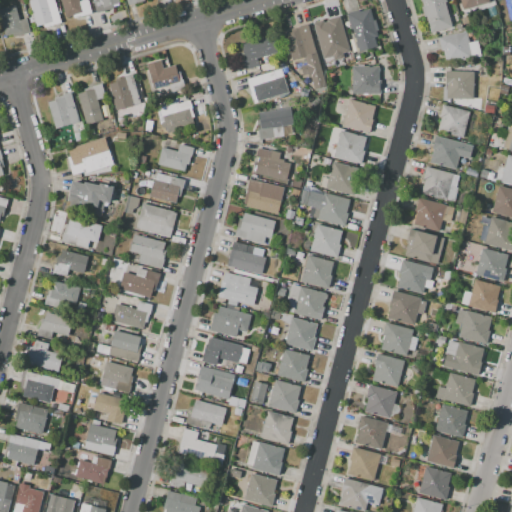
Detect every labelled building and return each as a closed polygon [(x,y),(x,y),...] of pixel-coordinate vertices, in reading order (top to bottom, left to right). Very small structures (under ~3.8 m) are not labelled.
[(54,0),(61,22),(44,27),(44,25),(36,27),(28,0),(54,0)] [(87,0),(91,13),(73,18),(73,15),(65,17),(60,0),(87,0)] [(96,13),(92,0),(118,0),(120,6),(96,13)] [(431,33),(426,16),(424,17),(421,6),(423,6),(421,0),(446,0),(447,3),(445,3),(452,27),(431,33)] [(460,0),(487,0),(488,2),(463,10),(460,0)] [(30,32),(6,38),(0,16),(0,8),(15,5),(19,21),(26,19),(30,32)] [(346,14),(361,9),(361,11),(370,9),(373,21),(375,20),(378,31),(376,32),(378,37),(374,38),(377,46),(354,53),(350,40),(355,39),(352,29),(351,29),(346,14)] [(321,51),(314,26),(327,22),(327,21),(340,17),(348,43),(321,51)] [(314,53),(292,59),(284,34),(291,32),(290,30),(306,25),(314,53)] [(466,32),(468,43),(477,41),(480,57),(446,64),(443,48),(441,49),(439,37),(466,32)] [(245,70),(238,45),(271,36),(276,53),(257,58),(259,66),(245,70)] [(145,64),(160,59),(163,68),(175,65),(177,73),(179,72),(181,80),(182,79),(185,88),(171,92),(169,85),(153,90),(145,64)] [(352,66),(379,66),(379,81),(379,94),(352,94),(352,66)] [(253,104),(246,80),(281,69),(288,94),(253,104)] [(473,99),(446,98),(446,85),(444,84),(445,71),(474,72),(473,99)] [(116,111),(108,84),(125,79),(124,76),(132,74),(140,103),(116,111)] [(307,86),(306,79),(326,75),(327,81),(307,86)] [(86,125),(77,95),(84,93),(83,89),(101,84),(105,97),(96,99),(102,120),(86,125)] [(71,92),(80,122),(55,130),(47,102),(54,101),(53,98),(62,95),(71,92)] [(166,134),(158,109),(161,108),(160,103),(185,96),(186,101),(189,100),(197,125),(166,134)] [(375,106),(371,119),(373,119),(369,133),(342,126),(349,100),(375,106)] [(437,131),(440,118),(438,117),(441,105),(469,112),(462,138),(437,131)] [(258,112),(291,108),(293,125),(281,126),(283,135),(260,139),(257,120),(259,119),(258,112)] [(511,150),(511,123),(508,122),(501,148),(511,150)] [(76,141),(73,134),(83,130),(85,138),(76,141)] [(333,157),(340,130),(366,137),(362,152),(363,152),(360,164),(333,157)] [(456,170),(430,163),(434,149),(432,149),(436,136),(462,143),(456,170)] [(87,174),(85,171),(73,175),(67,157),(70,156),(68,150),(104,138),(113,165),(87,174)] [(193,148),(188,164),(186,163),(184,171),(157,164),(162,147),(178,151),(179,144),(193,148)] [(286,181),(254,172),(256,166),(253,165),(254,161),(257,162),(258,158),(255,157),(258,148),(270,151),(271,145),(282,148),(279,159),(284,160),(283,162),(291,164),(286,181)] [(511,184),(500,181),(507,154),(511,155),(511,184)] [(139,155),(145,157),(143,165),(137,163),(139,155)] [(326,188),(333,162),(357,168),(354,182),(355,182),(352,195),(326,188)] [(421,193),(424,180),(422,180),(425,167),(458,176),(455,187),(457,188),(453,202),(421,193)] [(479,177),(481,169),(488,171),(487,172),(486,179),(479,177)] [(486,179),(487,172),(494,174),(492,180),(486,179)] [(175,202),(150,196),(154,179),(156,180),(158,173),(184,180),(179,197),(177,196),(175,202)] [(291,187),(293,178),(302,180),(300,189),(291,187)] [(276,214),(242,205),(249,179),(283,188),(276,214)] [(113,187),(109,204),(103,202),(100,214),(70,206),(71,201),(68,200),(73,181),(83,183),(84,182),(99,186),(99,183),(113,187)] [(511,217),(492,212),(498,186),(511,189),(511,217)] [(318,219),(320,209),(307,205),(310,191),(324,194),(324,193),(349,200),(346,213),(348,213),(344,226),(318,219)] [(2,223),(0,222),(0,196),(8,199),(2,223)] [(300,196),(307,198),(305,205),(298,203),(300,196)] [(439,231),(414,224),(417,211),(415,210),(418,198),(453,208),(450,222),(442,220),(439,231)] [(136,228),(142,203),(176,212),(170,237),(136,228)] [(464,224),(456,222),(460,207),(468,209),(464,224)] [(287,209),(294,211),(292,219),(285,217),(287,209)] [(234,236),(237,227),(239,228),(240,224),(238,224),(240,216),(242,217),(243,213),(275,221),(270,238),(264,237),(262,244),(234,236)] [(101,225),(97,242),(89,240),(86,249),(60,242),(65,223),(68,224),(70,217),(101,225)] [(491,217),(511,223),(511,235),(511,239),(511,243),(510,251),(484,244),(491,217)] [(310,251),(317,225),(342,231),(338,244),(340,245),(337,258),(310,251)] [(404,256),(408,242),(406,242),(410,229),(444,238),(437,264),(404,256)] [(135,235),(165,243),(163,251),(165,251),(161,269),(137,263),(140,254),(130,252),(135,235)] [(227,266),(233,242),(264,250),(262,257),(265,258),(261,275),(227,266)] [(508,255),(505,268),(507,269),(503,282),(474,275),(481,248),(508,255)] [(53,273),(59,249),(88,257),(84,274),(68,270),(66,277),(53,273)] [(301,281),(307,255),(333,262),(329,275),(332,276),(328,289),(301,281)] [(100,265),(102,258),(108,260),(107,266),(100,265)] [(422,294),(397,287),(401,274),(399,273),(402,260),(432,268),(429,281),(432,282),(431,289),(424,287),(422,294)] [(149,297),(120,290),(124,272),(135,275),(137,268),(160,274),(155,292),(151,291),(149,297)] [(442,279),(444,270),(450,272),(448,281),(442,279)] [(217,297),(221,280),(222,280),(224,272),(250,279),(248,286),(257,288),(252,306),(237,302),(236,306),(227,303),(228,299),(217,297)] [(44,304),(50,280),(80,288),(75,304),(60,300),(58,308),(44,304)] [(500,287),(497,300),(499,300),(496,313),(460,304),(464,291),(471,293),(474,280),(500,287)] [(293,313),(300,286),(326,293),(322,307),(324,307),(321,320),(293,313)] [(387,318),(391,305),(389,304),(392,290),(421,298),(420,300),(426,302),(423,314),(417,313),(414,325),(387,318)] [(143,329),(111,321),(115,304),(136,309),(138,301),(151,305),(146,323),(145,322),(143,329)] [(79,303),(86,305),(85,312),(77,310),(79,303)] [(210,331),(215,313),(217,314),(219,307),(251,315),(246,332),(237,330),(235,338),(210,331)] [(491,317),(488,330),(489,330),(485,344),(459,337),(462,324),(454,322),(458,309),(491,317)] [(36,336),(38,327),(39,327),(41,319),(44,319),(46,312),(71,319),(67,335),(53,331),(51,339),(36,336)] [(284,344),(292,317),(317,324),(314,338),(316,338),(312,352),(284,344)] [(432,332),(426,330),(428,322),(434,324),(432,332)] [(406,356),(381,350),(384,336),(382,336),(385,323),(412,330),(411,336),(407,350),(406,356)] [(114,331),(140,338),(139,344),(141,345),(136,363),(108,355),(114,331)] [(411,336),(417,338),(413,352),(407,350),(411,336)] [(435,343),(437,336),(445,338),(443,345),(435,343)] [(242,346),(242,347),(250,350),(246,364),(238,362),(238,364),(227,361),(225,368),(201,362),(206,344),(207,344),(209,337),(242,346)] [(58,372),(25,364),(29,347),(32,348),(34,340),(49,344),(47,351),(63,356),(58,372)] [(443,367),(446,355),(444,354),(448,341),(457,343),(457,342),(483,348),(480,362),(481,362),(478,376),(443,367)] [(102,353),(96,352),(97,344),(104,346),(102,353)] [(308,356),(305,369),(308,370),(304,383),(277,375),(283,349),(308,356)] [(397,387),(372,381),(376,367),(374,367),(377,354),(403,361),(397,387)] [(100,386),(106,362),(132,369),(130,376),(132,376),(130,386),(127,385),(125,392),(100,386)] [(269,365),(267,373),(259,371),(261,363),(269,365)] [(240,374),(234,372),(236,365),(242,367),(240,374)] [(228,400),(194,391),(200,366),(235,375),(228,400)] [(432,375),(426,373),(428,366),(434,368),(432,375)] [(22,396),(24,389),(21,388),(26,371),(59,380),(59,381),(74,385),(72,393),(56,388),(52,404),(22,396)] [(470,406),(435,397),(438,386),(445,388),(449,373),(475,379),(471,393),(473,393),(470,406)] [(237,384),(238,378),(247,380),(245,386),(237,384)] [(268,407),(275,380),(300,386),(296,400),(298,401),(295,414),(268,407)] [(266,384),(261,405),(249,402),(255,381),(266,384)] [(389,419),(364,412),(368,398),(366,397),(369,385),(396,392),(393,404),(390,417),(389,419)] [(121,424),(105,420),(107,414),(105,413),(103,417),(93,414),(94,410),(92,410),(97,393),(128,401),(121,424)] [(230,398),(245,402),(243,408),(229,405),(230,398)] [(225,408),(220,428),(210,426),(208,430),(186,425),(188,415),(191,415),(195,400),(225,408)] [(15,428),(16,420),(15,420),(17,412),(16,411),(18,403),(48,410),(41,435),(15,428)] [(59,404),(69,406),(68,412),(57,410),(59,404)] [(393,404),(400,406),(396,419),(390,417),(393,404)] [(434,431),(441,404),(467,410),(463,424),(465,425),(462,438),(434,431)] [(260,438),(267,411),(293,418),(289,431),(291,432),(287,445),(260,438)] [(356,443),(359,430),(358,429),(361,416),(387,423),(381,449),(356,443)] [(83,448),(90,424),(116,431),(114,438),(117,439),(113,456),(83,448)] [(186,429),(197,432),(196,439),(216,444),(212,461),(180,453),(186,429)] [(34,466),(6,458),(7,451),(6,451),(8,443),(7,443),(9,434),(41,442),(34,466)] [(453,468),(426,461),(433,436),(458,442),(455,455),(456,456),(453,468)] [(279,475),(251,468),(252,465),(246,464),(252,442),(258,443),(258,442),(283,448),(280,462),(282,462),(279,475)] [(373,481),(348,474),(352,460),(350,460),(353,447),(380,454),(378,463),(373,481)] [(380,454),(387,456),(385,464),(378,463),(380,454)] [(75,476),(79,461),(90,463),(92,456),(111,460),(105,484),(75,476)] [(392,459),(400,461),(398,467),(390,465),(392,459)] [(169,486),(176,461),(209,470),(205,487),(184,482),(182,489),(169,486)] [(54,468),(52,475),(44,473),(46,466),(54,468)] [(418,495),(425,466),(451,473),(447,487),(449,487),(445,502),(418,495)] [(60,467),(73,470),(71,476),(58,473),(60,469),(60,467)] [(231,468),(240,471),(239,479),(229,476),(231,468)] [(270,507),(244,500),(251,474),(276,480),(272,494),(274,494),(270,507)] [(364,511),(339,506),(343,490),(341,489),(344,478),(371,486),(369,497),(364,511)] [(0,511),(0,481),(14,485),(7,511),(0,511)] [(371,486),(385,489),(382,500),(369,497),(371,486)] [(44,492),(38,511),(12,511),(15,502),(22,504),(26,488),(44,492)] [(165,511),(168,504),(164,504),(167,491),(195,498),(194,505),(199,507),(197,511),(165,511)] [(75,501),(72,511),(46,511),(51,495),(75,501)] [(412,511),(416,498),(442,504),(440,511),(412,511)] [(78,511),(81,503),(105,509),(104,511),(78,511)] [(227,511),(230,503),(237,505),(235,511),(227,511)]
